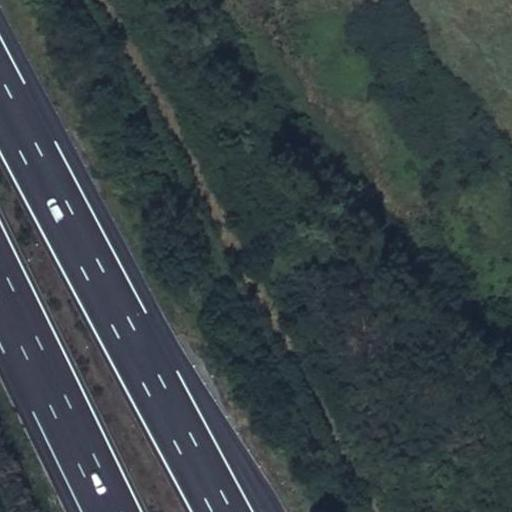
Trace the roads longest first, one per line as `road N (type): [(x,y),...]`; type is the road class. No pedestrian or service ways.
road 1 (motorway): [(221,511),(0,99)]
road 2 (motorway): [(0,282),(110,511)]
